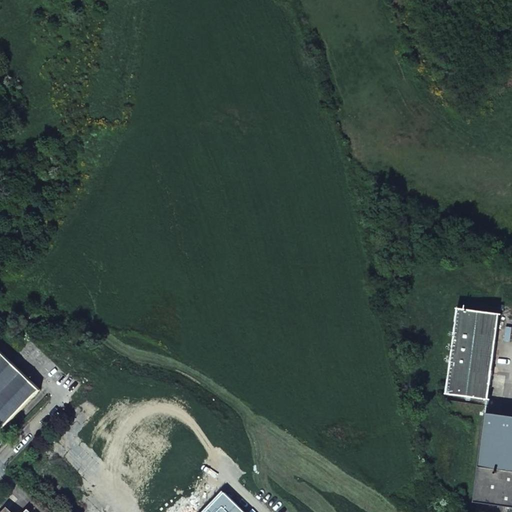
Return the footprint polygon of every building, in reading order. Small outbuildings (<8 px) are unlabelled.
[(473,298),(474,296),(475,296),(475,295),(475,292),(474,291),(473,290),(472,289),(470,289),(468,290),(467,291),(466,292),(466,296),(468,298),(469,298),(470,299),(471,299),(473,298)] [(458,309),(446,394),(490,401),(495,358),(501,315),(458,309)] [(41,390),(0,350),(0,431),(1,432),(41,390)] [(511,417),(486,414),(474,502),(511,507),(511,417)] [(244,511),(225,493),(207,511),(244,511)]
